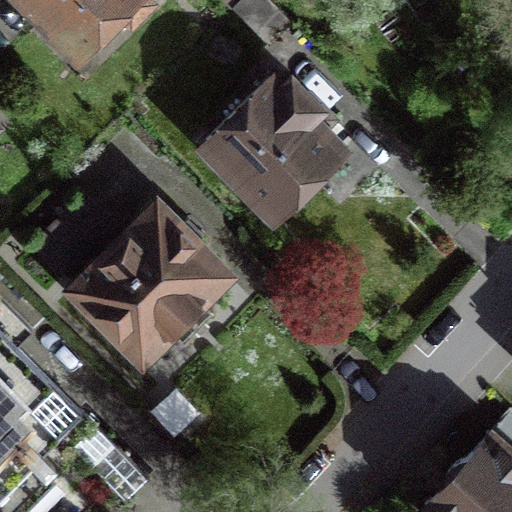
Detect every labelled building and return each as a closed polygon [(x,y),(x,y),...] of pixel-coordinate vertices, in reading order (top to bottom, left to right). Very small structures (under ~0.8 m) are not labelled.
[(25,0),(80,53),(132,0),(25,0)] [(289,19),(270,0),(238,0),(233,6),(266,40),(289,19)] [(269,76),(206,138),(278,211),(341,148),(309,116),(320,104),(291,75),(279,86),(269,76)] [(108,225),(79,196),(32,241),(61,270),(108,225)] [(157,202),(74,286),(142,353),(225,269),(157,202)] [(0,361),(32,330),(0,296),(0,511),(112,511),(126,500),(0,370),(0,361)] [(511,511),(511,408),(424,501),(423,511),(511,511)]
